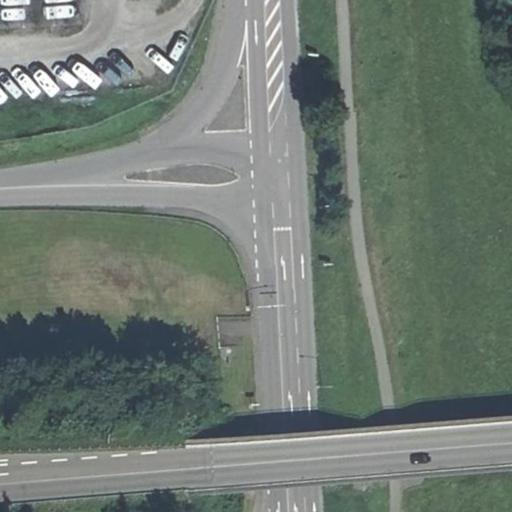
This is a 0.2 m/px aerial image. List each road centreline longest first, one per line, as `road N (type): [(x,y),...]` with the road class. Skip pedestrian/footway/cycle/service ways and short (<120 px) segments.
road 1 (primary): [(0,483),(511,442)]
road 2 (primary): [(294,495),(278,169)]
road 3 (tertiary): [(238,0),(218,79),(190,123),(134,155),(32,180)]
road 4 (primary): [(278,169),(32,180)]
road 5 (tertiary): [(278,169),(271,0)]
